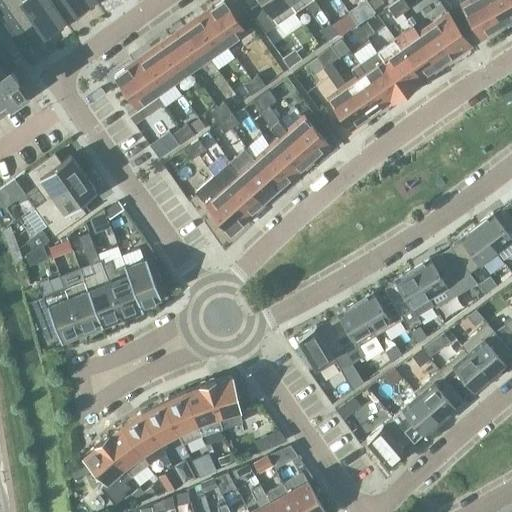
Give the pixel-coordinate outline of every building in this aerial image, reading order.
[(0,0),(0,21),(18,47),(29,39),(1,0),(0,0)] [(1,0),(29,39),(46,28),(49,33),(65,22),(61,17),(49,0),(1,0)] [(49,0),(61,17),(77,6),(80,11),(96,0),(49,0)] [(221,0),(204,12),(226,43),(244,31),(222,0),(221,0)] [(264,31),(295,10),(287,0),(260,0),(261,1),(248,9),(264,31)] [(287,0),(295,10),(304,3),(310,13),(318,7),(313,0),(287,0)] [(403,0),(396,0),(394,1),(402,12),(409,7),(403,0)] [(499,26),(484,0),(468,0),(461,4),(480,37),(499,26)] [(484,0),(499,26),(511,18),(511,4),(509,0),(484,0)] [(394,1),(387,6),(395,17),(402,12),(394,1)] [(350,14),(357,24),(370,15),(363,5),(350,14)] [(204,12),(186,25),(208,56),(226,43),(204,12)] [(447,13),(418,34),(439,65),(467,45),(458,28),(447,13)] [(411,15),(407,19),(411,25),(416,22),(411,15)] [(346,31),(357,24),(352,16),(341,24),(346,31)] [(366,21),(359,26),(366,36),(373,31),(366,21)] [(327,40),(337,34),(330,23),(320,30),(327,40)] [(186,25),(169,37),(190,68),(208,56),(186,25)] [(359,26),(352,31),(359,41),(366,36),(359,26)] [(412,26),(394,38),(422,77),(439,65),(418,34),(412,26)] [(169,37),(151,50),(173,81),(190,68),(169,37)] [(394,38),(376,51),(404,90),(422,77),(394,38)] [(330,46),(324,50),(331,61),(338,56),(330,46)] [(295,49),(282,57),(288,67),(301,59),(301,58),(295,49)] [(173,81),(151,50),(133,63),(155,94),(173,81)] [(324,50),(316,55),(324,66),(330,61),(331,61),(324,50)] [(358,63),(386,102),(404,90),(376,51),(358,63)] [(324,66),(323,66),(339,89),(328,96),(350,128),(368,115),(346,84),(330,61),(324,66)] [(155,94),(133,63),(115,75),(137,106),(155,94)] [(356,77),(346,84),(368,115),(386,102),(358,63),(350,69),(356,77)] [(8,99),(25,88),(11,69),(16,65),(15,64),(0,74),(0,110),(11,103),(8,99)] [(257,73),(250,78),(258,88),(265,84),(257,73)] [(250,78),(243,82),(251,93),(258,89),(250,78)] [(261,94),(268,104),(275,100),(268,89),(261,94)] [(261,94),(252,100),(259,111),(268,104),(261,94)] [(223,101),(216,106),(224,116),(231,111),(223,101)] [(259,111),(270,127),(277,120),(278,119),(268,104),(259,111)] [(216,106),(209,110),(217,121),(224,116),(216,106)] [(231,111),(224,116),(231,126),(238,122),(231,111)] [(224,116),(217,121),(224,131),(231,126),(224,116)] [(303,116),(287,130),(312,159),(328,145),(303,116)] [(287,130),(277,120),(270,127),(279,137),(270,145),(295,173),(312,159),(287,130)] [(186,122),(179,128),(186,138),(194,133),(186,122)] [(179,128),(172,132),(179,142),(179,143),(186,138),(179,128)] [(109,139),(121,147),(128,138),(117,129),(109,139)] [(159,156),(179,142),(172,132),(171,130),(150,144),(159,156)] [(257,130),(242,142),(251,152),(265,139),(257,130)] [(197,138),(190,143),(197,153),(204,148),(197,138)] [(181,149),(191,162),(199,156),(197,153),(190,143),(181,149)] [(270,145),(254,159),(279,188),(295,173),(270,145)] [(227,161),(238,173),(237,174),(263,202),(279,188),(254,159),(243,147),(227,161)] [(171,176),(191,162),(181,149),(162,162),(171,176)] [(70,154),(53,166),(46,156),(25,171),(45,198),(33,206),(34,207),(83,172),(70,154)] [(227,161),(211,176),(246,217),(263,202),(237,174),(238,173),(227,161)] [(96,190),(83,172),(34,207),(54,235),(86,212),(79,202),(96,190)] [(246,217),(211,176),(194,191),(230,231),(246,217)] [(14,177),(0,186),(0,202),(2,206),(24,191),(14,177)] [(103,208),(109,217),(123,207),(117,199),(103,208)] [(511,199),(503,206),(511,217),(511,199)] [(511,239),(511,217),(503,206),(493,213),(492,212),(476,224),(496,251),(511,239)] [(95,231),(109,225),(103,208),(90,218),(95,231)] [(496,251),(476,224),(459,236),(460,238),(450,246),(453,250),(469,272),(496,251)] [(33,250),(42,244),(49,239),(41,229),(26,240),(32,248),(33,250)] [(94,245),(88,231),(78,235),(83,249),(94,245)] [(72,249),(68,239),(52,245),(56,255),(72,249)] [(47,258),(42,244),(33,250),(32,248),(25,253),(29,264),(47,258)] [(141,308),(142,308),(140,303),(160,295),(154,280),(160,278),(155,264),(149,255),(144,257),(140,247),(121,254),(125,264),(124,265),(141,308)] [(444,256),(458,279),(469,272),(453,250),(444,256)] [(444,256),(441,251),(430,258),(429,256),(411,267),(429,296),(458,279),(444,256)] [(115,316),(120,314),(99,259),(90,262),(94,271),(83,276),(101,324),(115,318),(115,316)] [(101,262),(100,259),(99,259),(120,314),(126,312),(127,314),(141,308),(124,265),(124,263),(113,268),(109,259),(101,262)] [(429,296),(411,267),(393,278),(394,280),(384,286),(403,317),(409,327),(420,320),(417,314),(433,304),(429,296)] [(489,275),(478,283),(485,292),(496,285),(489,275)] [(101,324),(83,276),(82,276),(83,279),(64,287),(80,330),(86,327),(87,329),(101,324)] [(403,317),(384,286),(373,292),(372,291),(354,301),(374,335),(403,317)] [(64,287),(31,300),(46,339),(47,338),(46,336),(57,332),(60,340),(75,334),(74,332),(80,330),(64,287)] [(504,307),(511,301),(511,290),(510,288),(498,297),(504,307)] [(363,354),(357,345),(374,335),(354,301),(337,312),(337,314),(327,320),(352,361),(363,354)] [(511,314),(503,321),(504,322),(494,330),(511,351),(511,314)] [(426,318),(410,329),(418,341),(434,330),(426,318)] [(297,336),(317,370),(334,360),(339,368),(352,361),(327,320),(316,327),(315,325),(297,336)] [(487,321),(461,343),(489,377),(505,363),(504,362),(511,354),(511,351),(494,330),(487,321)] [(430,355),(440,348),(433,338),(423,345),(430,355)] [(384,351),(391,360),(401,353),(395,343),(384,351)] [(463,347),(439,369),(463,397),(472,389),(473,390),(489,377),(461,343),(460,344),(463,347)] [(414,352),(405,358),(412,368),(421,362),(414,352)] [(351,361),(340,368),(352,388),(363,381),(351,361)] [(385,372),(394,384),(402,379),(394,368),(393,367),(385,372)] [(439,369),(414,390),(439,420),(454,406),(453,405),(463,397),(439,369)] [(215,378),(206,381),(221,427),(222,427),(242,421),(231,375),(215,379),(215,378)] [(198,385),(184,390),(201,434),(221,427),(206,381),(198,383),(198,385)] [(184,390),(162,400),(183,442),(201,434),(184,390)] [(416,394),(391,415),(412,440),(422,432),(423,433),(439,420),(414,390),(413,391),(416,394)] [(141,411),(159,442),(177,432),(182,443),(183,442),(162,400),(141,411)] [(120,424),(148,463),(165,452),(159,442),(141,411),(120,424)] [(391,415),(366,437),(387,463),(404,449),(403,448),(412,440),(391,415)] [(107,432),(100,438),(131,476),(148,463),(120,424),(108,433),(107,432)] [(265,434),(270,446),(286,439),(278,428),(265,434)] [(82,455),(105,480),(100,485),(101,486),(102,485),(115,499),(123,491),(126,494),(126,493),(124,491),(130,485),(125,480),(131,476),(100,438),(94,443),(94,444),(82,455)] [(281,454),(279,449),(268,454),(274,464),(279,461),(281,454)] [(232,461),(229,452),(216,457),(219,465),(232,461)] [(253,462),(258,471),(272,463),(267,454),(253,462)] [(205,457),(193,461),(198,475),(210,471),(205,457)] [(185,458),(173,464),(183,482),(194,476),(185,458)] [(248,462),(231,469),(234,476),(245,479),(254,475),(248,462)] [(87,472),(79,463),(68,472),(76,481),(87,472)] [(299,511),(325,511),(315,494),(318,492),(317,491),(315,493),(302,470),(282,482),(299,511)] [(175,472),(160,480),(161,482),(164,489),(164,490),(180,483),(175,472)] [(142,490),(148,497),(164,489),(161,482),(158,478),(142,490)] [(203,491),(211,488),(207,479),(200,482),(203,491)] [(299,511),(282,482),(264,492),(260,483),(259,484),(274,511),(299,511)] [(274,511),(259,484),(250,489),(255,497),(245,503),(249,511),(274,511)] [(172,493),(174,504),(189,502),(187,491),(174,493),(172,493)] [(152,502),(153,510),(174,506),(174,504),(172,493),(152,502)] [(229,511),(225,502),(217,505),(219,511),(229,511)] [(249,511),(245,503),(237,507),(239,511),(230,511),(225,502),(229,511),(249,511)]
